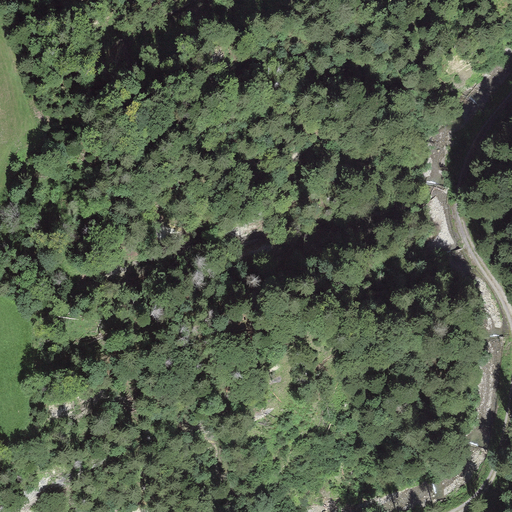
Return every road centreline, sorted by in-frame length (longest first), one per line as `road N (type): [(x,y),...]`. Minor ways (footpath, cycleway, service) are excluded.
road 1 (track): [(511,98),(473,148),(459,198),(471,247),(511,312)]
road 2 (track): [(511,399),(496,472),(461,511)]
